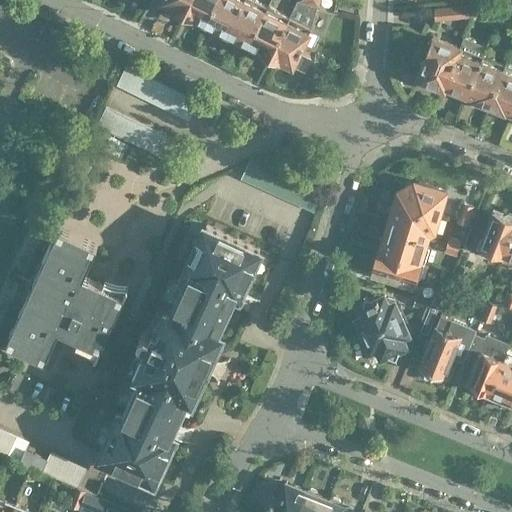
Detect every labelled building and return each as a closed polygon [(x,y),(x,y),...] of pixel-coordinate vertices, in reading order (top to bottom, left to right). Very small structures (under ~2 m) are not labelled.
[(162,0),(162,2),(184,13),(189,0),(162,0)] [(189,0),(184,13),(206,24),(217,0),(189,0)] [(217,0),(206,24),(227,34),(243,0),(217,0)] [(253,0),(243,0),(227,34),(249,45),(267,7),(253,0)] [(289,17),(271,55),(292,66),(293,64),(304,70),(315,49),(304,43),(311,28),(316,13),(318,5),(319,6),(320,0),(297,0),(298,0),(289,17)] [(500,13),(508,16),(511,5),(504,2),(500,13)] [(435,8),(436,20),(485,15),(484,3),(435,8)] [(267,7),(249,45),(271,55),(289,17),(267,7)] [(443,88),(444,85),(459,47),(432,36),(424,55),(426,56),(419,74),(422,75),(420,79),(443,88)] [(459,47),(444,85),(467,94),(483,56),(482,56),(486,45),(463,36),(459,47)] [(473,98),(489,104),(504,65),(483,56),(467,94),(474,97),(473,98)] [(511,111),(511,67),(504,65),(489,104),(504,110),(505,109),(511,112),(511,111)] [(119,87),(192,113),(199,93),(126,67),(119,87)] [(160,146),(166,128),(120,112),(114,130),(160,146)] [(393,204),(434,216),(438,217),(446,190),(414,180),(411,190),(402,188),(401,192),(399,191),(395,204),(393,203),(393,204)] [(463,202),(458,221),(469,225),(475,205),(463,202)] [(386,226),(427,238),(434,216),(393,204),(386,226)] [(478,251),(476,258),(485,261),(488,254),(501,260),(511,232),(511,219),(494,211),(478,251)] [(120,411),(100,454),(154,479),(173,435),(169,433),(186,395),(191,397),(221,332),(216,330),(234,291),(239,293),(259,249),(206,225),(186,269),(190,271),(172,310),(168,308),(163,317),(160,315),(155,326),(154,325),(151,332),(147,330),(145,330),(142,330),(141,332),(140,334),(139,336),(140,338),(142,340),(146,341),(143,348),(144,348),(138,362),(141,363),(137,372),(143,375),(125,413),(120,411)] [(427,238),(386,226),(379,249),(420,261),(427,238)] [(26,287),(3,338),(6,343),(42,360),(47,359),(60,330),(101,348),(111,324),(114,316),(115,317),(125,295),(85,277),(94,257),(83,252),(88,242),(64,231),(59,241),(49,236),(29,278),(26,287)] [(511,232),(501,260),(511,264),(511,232)] [(448,244),(459,248),(460,245),(463,244),(462,239),(450,236),(448,244)] [(459,248),(448,244),(446,251),(457,254),(459,248)] [(420,261),(379,249),(372,272),(413,284),(420,261)] [(454,281),(464,285),(471,267),(461,264),(454,281)] [(416,285),(413,297),(431,303),(436,291),(416,285)] [(503,302),(509,305),(511,297),(511,292),(507,290),(503,302)] [(355,317),(363,335),(400,317),(392,300),(385,297),(378,300),(364,295),(359,310),(361,314),(355,317)] [(415,298),(413,305),(421,307),(431,303),(415,298)] [(488,301),(481,318),(491,322),(498,305),(488,301)] [(421,307),(418,315),(425,318),(431,303),(421,307)] [(423,357),(420,366),(425,368),(432,371),(444,376),(445,373),(452,357),(463,361),(477,328),(452,319),(451,320),(445,317),(440,315),(423,357)] [(400,317),(363,335),(370,350),(376,347),(378,352),(395,358),(400,343),(406,341),(408,335),(400,317)] [(467,384),(489,393),(505,352),(509,345),(487,336),(485,339),(474,335),(466,355),(477,360),(467,384)] [(489,393),(511,402),(511,399),(511,355),(505,352),(489,393)] [(30,466),(39,470),(39,468),(41,469),(47,456),(26,447),(21,460),(24,462),(24,463),(30,466)] [(46,467),(80,482),(88,464),(53,449),(46,467)] [(18,473),(26,476),(30,466),(22,463),(18,473)] [(39,470),(30,466),(26,476),(35,480),(39,470)] [(272,500),(266,511),(295,511),(305,490),(286,483),(278,503),(272,500)] [(82,504),(86,491),(87,490),(75,486),(69,504),(80,508),(82,504)] [(295,511),(322,511),(327,499),(305,490),(295,511)] [(86,491),(82,504),(100,511),(102,511),(107,499),(86,491)] [(0,511),(11,511),(15,505),(0,499),(0,511)] [(327,499),(322,511),(347,511),(349,508),(327,499)]
